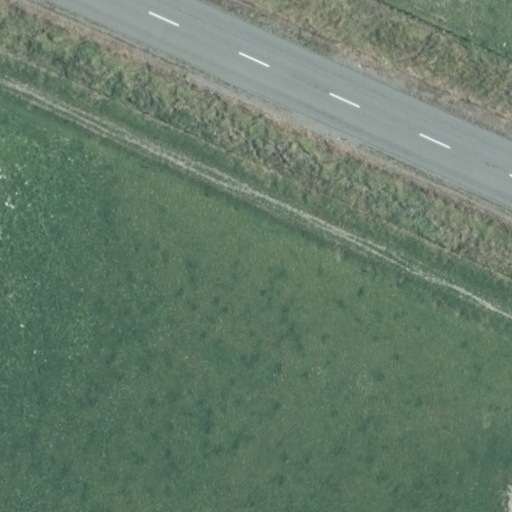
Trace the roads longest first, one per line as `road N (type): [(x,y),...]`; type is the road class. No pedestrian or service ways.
road 1 (track): [(0,74),(511,305)]
road 2 (unclassified): [(122,0),(511,176)]
